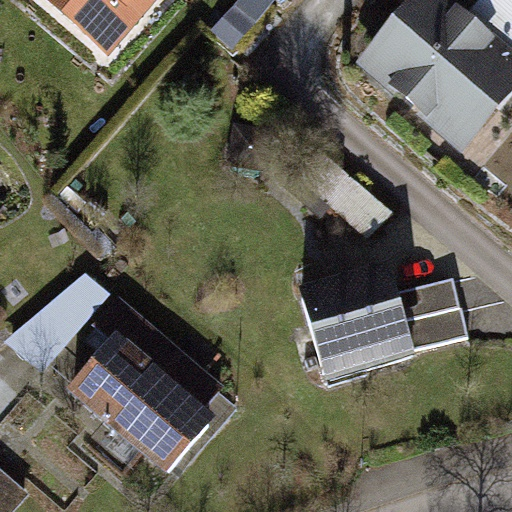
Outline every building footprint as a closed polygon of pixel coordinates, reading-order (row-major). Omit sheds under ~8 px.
[(39,0),(97,51),(143,0),(39,0)] [(511,0),(473,0),(461,14),(445,0),(408,0),(358,56),(460,147),(511,89),(511,0)] [(379,264),(293,288),(319,381),(460,341),(444,283),(388,298),(379,264)] [(99,277),(14,338),(38,371),(123,310),(99,277)] [(211,391),(133,321),(69,392),(159,473),(203,425),(191,413),(211,391)] [(0,511),(25,511),(38,491),(0,468),(0,511)]
